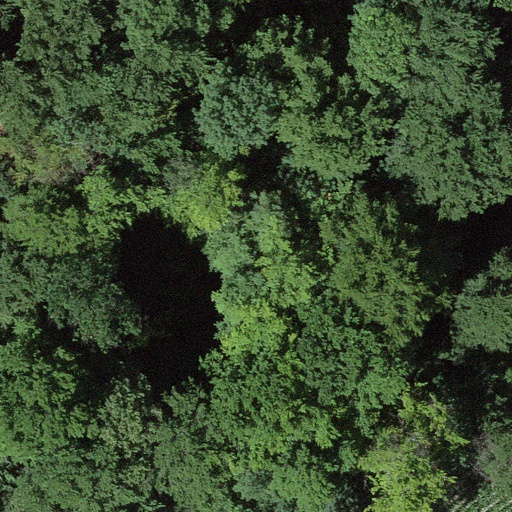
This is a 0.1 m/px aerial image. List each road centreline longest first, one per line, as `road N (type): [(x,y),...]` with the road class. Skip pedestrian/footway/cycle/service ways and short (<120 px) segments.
road 1 (track): [(161,511),(255,433),(511,125)]
road 2 (track): [(366,511),(511,381)]
